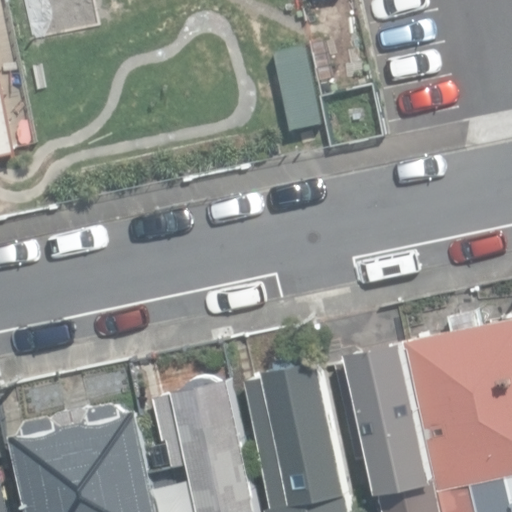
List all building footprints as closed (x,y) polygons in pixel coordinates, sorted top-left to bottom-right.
[(409,0),(304,0),(324,85),(422,63),(409,0)] [(445,485),(450,511),(511,511),(511,313),(484,320),(481,307),(452,314),(455,327),(412,336),(443,486),(445,485)] [(443,511),(403,335),(357,345),(359,355),(340,360),(363,461),(381,457),(393,511),(443,511)] [(271,511),(356,511),(324,355),(267,367),(269,374),(251,377),(276,504),(270,506),(271,511)] [(259,511),(230,375),(159,390),(175,464),(190,461),(201,511),(259,511)] [(165,511),(143,405),(135,407),(122,397),(35,415),(27,428),(19,430),(35,511),(165,511)] [(16,511),(13,494),(0,430),(0,511),(16,511)]
